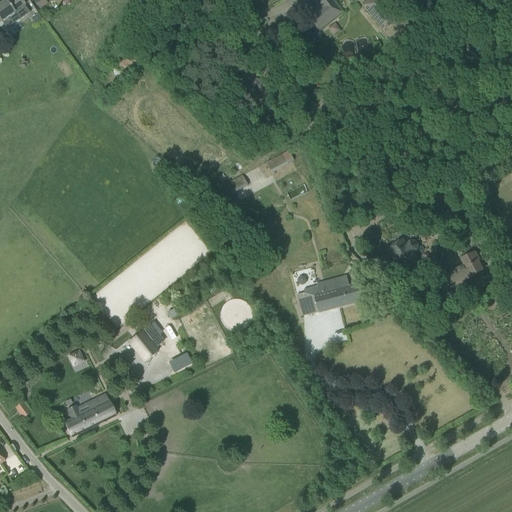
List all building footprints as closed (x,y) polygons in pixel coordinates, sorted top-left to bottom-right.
[(29,13),(24,4),(21,0),(9,0),(7,2),(6,0),(0,4),(0,20),(0,21),(7,16),(12,23),(18,19),(19,20),(29,13)] [(312,0),(317,7),(305,17),(316,31),(336,15),(340,12),(330,0),(312,0)] [(369,0),(362,6),(383,31),(400,17),(386,0),(369,0)] [(38,14),(32,18),(36,23),(41,19),(38,14)] [(404,18),(393,26),(403,38),(414,30),(408,23),(404,18)] [(370,113),(364,119),(370,127),(380,118),(374,110),(370,113)] [(265,163),(271,173),(287,164),(281,155),(265,163)] [(226,184),(231,194),(247,186),(242,176),(226,184)] [(418,251),(418,245),(415,241),(410,241),(407,243),(403,238),(387,251),(398,265),(400,264),(404,270),(418,258),(415,253),(418,251)] [(464,266),(438,280),(445,291),(470,277),(471,278),(484,271),(479,261),(481,261),(476,251),(460,260),(464,266)] [(361,283),(347,287),(345,279),(304,290),(311,315),(319,312),(319,313),(366,301),(361,283)] [(174,309),(168,312),(172,318),(177,315),(174,309)] [(127,344),(144,363),(159,351),(143,331),(127,344)] [(79,349),(66,355),(72,367),(85,361),(79,349)] [(64,424),(71,438),(116,416),(105,394),(86,403),(90,411),(81,415),(76,405),(66,410),(71,420),(64,424)] [(15,408),(23,418),(29,414),(21,403),(15,408)]
